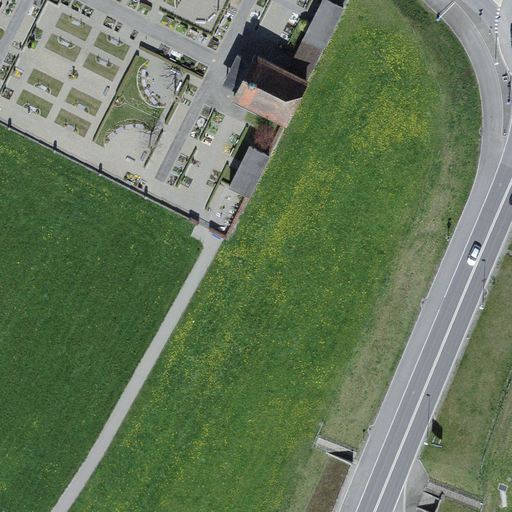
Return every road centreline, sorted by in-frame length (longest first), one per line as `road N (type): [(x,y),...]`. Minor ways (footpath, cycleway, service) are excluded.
road 1 (primary): [(511,184),(376,511)]
road 2 (track): [(58,511),(208,250),(208,238),(198,233)]
